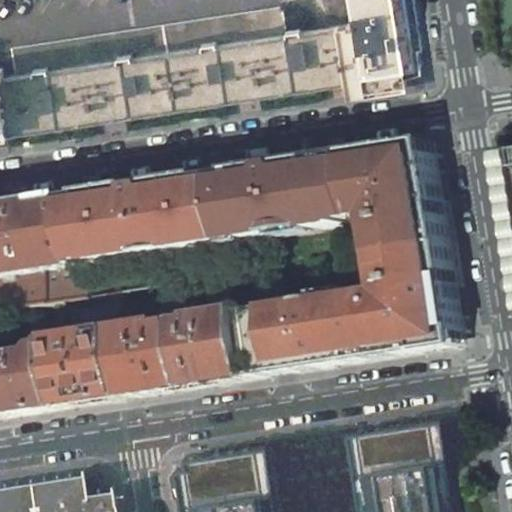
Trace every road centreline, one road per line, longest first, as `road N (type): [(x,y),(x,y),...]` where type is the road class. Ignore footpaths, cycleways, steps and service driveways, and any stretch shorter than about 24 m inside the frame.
road 1 (residential): [(471,110),(0,181)]
road 2 (residential): [(132,431),(511,370)]
road 3 (residential): [(511,350),(471,110)]
road 4 (residential): [(0,452),(132,431)]
